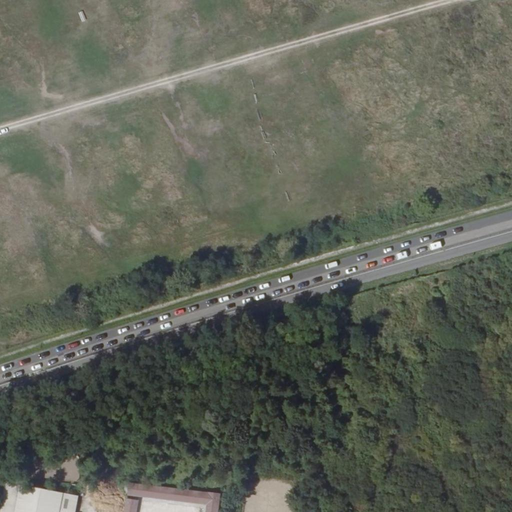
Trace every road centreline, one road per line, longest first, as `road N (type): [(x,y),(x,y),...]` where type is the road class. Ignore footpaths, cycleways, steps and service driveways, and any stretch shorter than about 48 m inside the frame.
road 1 (unclassified): [(0,390),(511,233)]
road 2 (unclassified): [(511,220),(0,374)]
road 3 (track): [(446,0),(0,128)]
